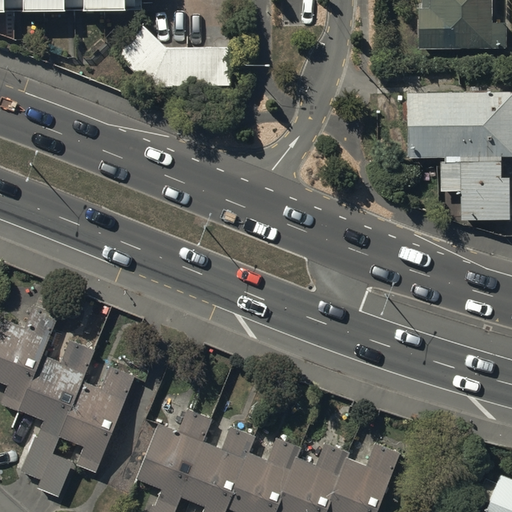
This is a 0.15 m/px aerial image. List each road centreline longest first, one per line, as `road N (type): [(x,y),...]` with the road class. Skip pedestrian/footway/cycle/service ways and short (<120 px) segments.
road 1 (trunk): [(511,382),(415,353),(0,194)]
road 2 (trunk): [(0,112),(254,212)]
road 3 (trunk): [(511,351),(354,305),(341,295),(329,241)]
road 4 (residential): [(254,212),(305,137),(342,28),(342,0)]
road 5 (trunk): [(329,241),(511,302)]
